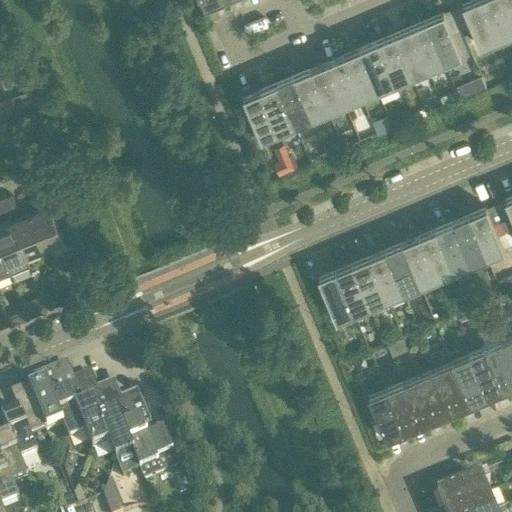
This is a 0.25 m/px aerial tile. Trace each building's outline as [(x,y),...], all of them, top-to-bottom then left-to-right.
[(481,0),(464,0),(461,1),(479,45),(497,38),(481,0)] [(511,28),(500,0),(481,0),(497,38),(511,31),(511,28)] [(511,0),(500,0),(511,28),(511,0)] [(443,9),(425,16),(443,60),(461,53),(443,9)] [(425,16),(408,23),(427,67),(443,60),(425,16)] [(408,23),(392,30),(410,74),(427,67),(408,23)] [(392,30),(375,37),(394,81),(410,74),(392,30)] [(375,37),(359,44),(377,88),(394,81),(375,37)] [(359,44),(342,51),(361,95),(377,88),(359,44)] [(342,51),(326,58),(344,102),(361,95),(342,51)] [(326,58),(309,65),(327,109),(344,102),(326,58)] [(309,65),(292,72),(311,116),(327,109),(309,65)] [(292,72),(276,79),(294,123),(311,116),(292,72)] [(276,79),(259,86),(278,130),(294,123),(276,79)] [(259,86),(242,93),(260,137),(278,130),(259,86)] [(12,96),(0,100),(0,113),(17,106),(12,96)] [(40,182),(30,186),(36,199),(46,195),(40,182)] [(511,192),(503,196),(511,217),(511,192)] [(11,194),(1,198),(7,211),(16,207),(11,194)] [(49,204),(29,212),(44,248),(64,239),(49,204)] [(485,204),(468,211),(486,255),(504,248),(485,204)] [(468,211),(451,218),(469,262),(486,255),(468,211)] [(29,212),(10,220),(25,256),(44,248),(29,212)] [(451,218),(434,225),(453,269),(469,262),(451,218)] [(10,220),(0,224),(0,247),(10,272),(29,264),(25,256),(10,220)] [(434,225),(418,232),(436,276),(453,269),(434,225)] [(418,232),(401,239),(420,283),(436,276),(418,232)] [(401,239),(384,246),(403,290),(420,283),(401,239)] [(384,246),(368,253),(386,297),(403,290),(384,246)] [(0,247),(0,276),(10,272),(0,247)] [(368,253),(351,260),(370,304),(386,297),(368,253)] [(351,260),(335,267),(353,311),(370,304),(351,260)] [(335,267),(317,274),(336,318),(353,311),(335,267)] [(10,326),(23,320),(19,311),(6,316),(10,326)] [(511,331),(501,337),(511,362),(511,331)] [(511,362),(501,337),(485,343),(503,387),(511,383),(511,362)] [(485,343),(468,351),(486,394),(503,387),(485,343)] [(468,351),(451,358),(470,401),(486,394),(468,351)] [(451,358),(434,365),(453,408),(470,401),(451,358)] [(434,365),(418,372),(436,415),(453,408),(434,365)] [(418,372),(401,379),(419,423),(436,415),(418,372)] [(37,386),(28,389),(46,432),(61,425),(62,425),(61,425),(62,424),(52,399),(53,399),(47,386),(56,382),(52,373),(35,380),(37,386)] [(401,379),(385,386),(403,429),(419,423),(401,379)] [(61,395),(53,399),(52,399),(62,424),(61,425),(62,425),(61,425),(68,442),(85,435),(85,434),(86,434),(75,409),(76,408),(71,396),(79,392),(75,383),(58,390),(61,395)] [(385,386),(367,393),(386,437),(403,429),(385,386)] [(17,388),(0,394),(0,395),(4,404),(12,401),(17,413),(19,412),(29,438),(43,435),(42,433),(46,432),(28,389),(19,393),(17,388)] [(76,408),(75,409),(86,434),(85,434),(85,435),(92,451),(108,444),(109,444),(99,418),(108,414),(105,409),(106,409),(99,392),(82,400),(84,405),(76,408)] [(105,409),(108,414),(99,418),(109,444),(108,444),(122,476),(138,469),(132,454),(133,453),(122,428),(131,424),(129,418),(146,411),(139,395),(132,397),(135,404),(125,408),(122,402),(106,409),(105,409)] [(7,411),(0,414),(0,425),(3,424),(8,437),(9,436),(19,462),(33,458),(32,457),(37,454),(33,445),(45,439),(43,435),(29,438),(19,412),(17,413),(9,416),(7,411)] [(132,454),(138,469),(144,481),(178,467),(163,430),(152,435),(150,430),(150,421),(146,411),(129,418),(131,424),(122,428),(133,453),(132,454)] [(0,461),(10,485),(11,485),(28,478),(25,472),(36,467),(33,458),(19,462),(9,436),(8,437),(0,440),(0,461)] [(0,507),(0,509),(15,505),(14,503),(18,502),(11,485),(10,485),(0,461),(0,507)] [(480,476),(437,495),(443,511),(444,511),(488,494),(480,476)] [(488,494),(444,511),(490,511),(494,510),(488,494)]
